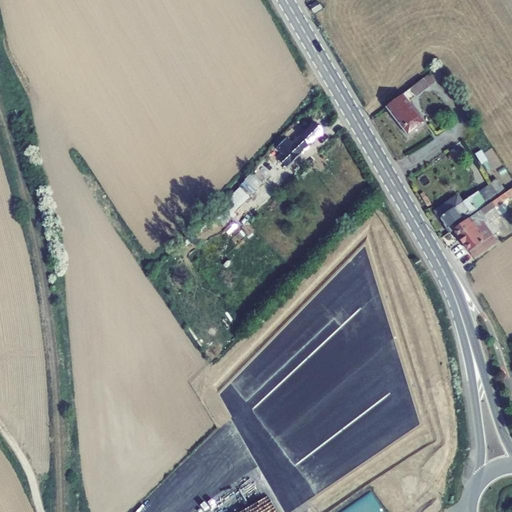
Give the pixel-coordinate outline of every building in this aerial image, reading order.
[(322,9),(318,2),(310,7),(314,14),(319,11),(322,9)] [(424,79),(418,83),(424,90),(424,91),(430,87),(424,79)] [(410,89),(416,96),(424,90),(418,83),(410,89)] [(425,124),(402,95),(386,107),(408,136),(425,124)] [(278,159),(287,168),(324,132),(315,123),(292,145),(287,139),(277,148),(283,154),(278,159)] [(267,199),(276,189),(256,171),(228,201),(239,211),(258,191),(267,199)] [(489,205),(491,203),(499,198),(490,184),(479,192),(482,195),(489,205)] [(511,188),(500,197),(499,198),(491,203),(494,208),(511,195),(511,188)] [(481,211),(489,205),(482,195),(474,201),(481,211)] [(435,212),(449,233),(454,230),(481,211),(474,201),(471,197),(463,202),(458,196),(435,212)] [(491,203),(489,205),(481,211),(454,230),(474,259),(497,242),(483,222),(486,220),(489,224),(501,216),(494,208),(491,203)]
